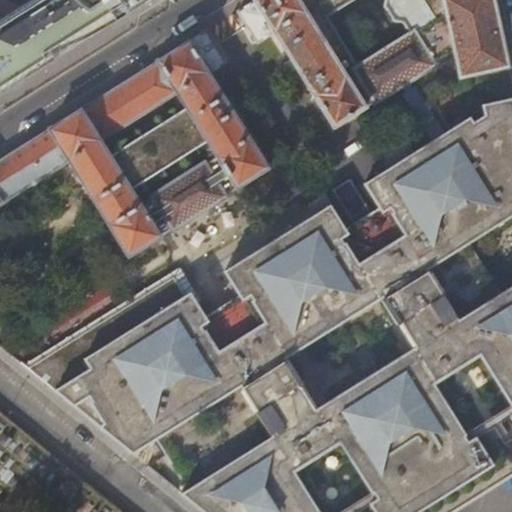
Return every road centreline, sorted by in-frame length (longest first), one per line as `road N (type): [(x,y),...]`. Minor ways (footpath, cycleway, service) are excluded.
road 1 (residential): [(209,0),(0,130)]
road 2 (residential): [(0,381),(159,511)]
